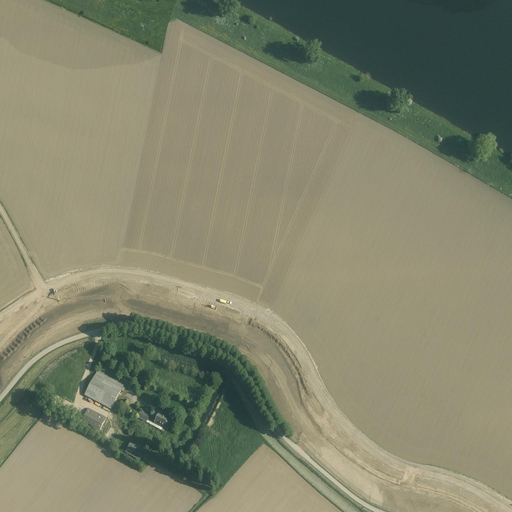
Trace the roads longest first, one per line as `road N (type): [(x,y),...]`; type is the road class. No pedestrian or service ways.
road 1 (unclassified): [(379,511),(279,432),(232,362),(121,328)]
road 2 (track): [(121,328),(115,314),(56,311),(0,205)]
road 3 (unclassified): [(0,398),(41,354),(121,328)]
